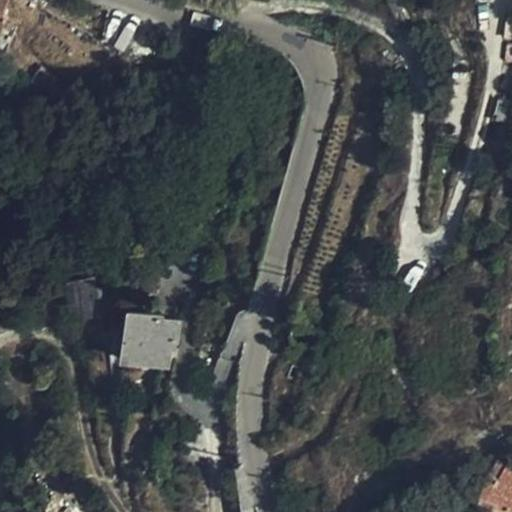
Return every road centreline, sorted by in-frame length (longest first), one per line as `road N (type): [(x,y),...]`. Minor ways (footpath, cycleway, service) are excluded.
road 1 (residential): [(276,511),(255,453),(253,393),(274,266),(319,105),(315,59),(303,46),(245,24),(124,0)]
road 2 (track): [(130,511),(97,466),(60,339),(5,337),(0,344)]
